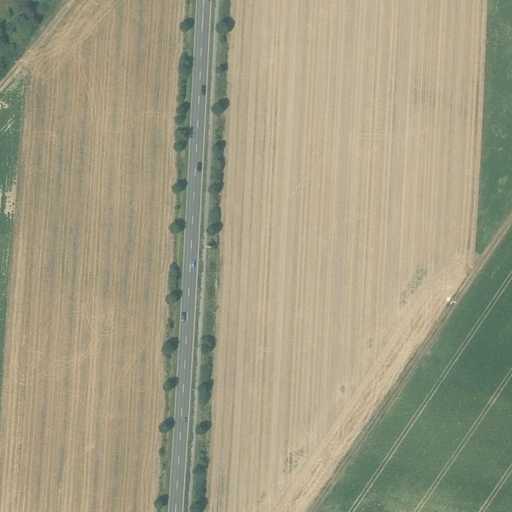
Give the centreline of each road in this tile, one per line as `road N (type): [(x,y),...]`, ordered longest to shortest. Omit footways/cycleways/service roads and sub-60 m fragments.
road 1 (secondary): [(202,0),(175,511)]
road 2 (track): [(511,214),(314,511)]
